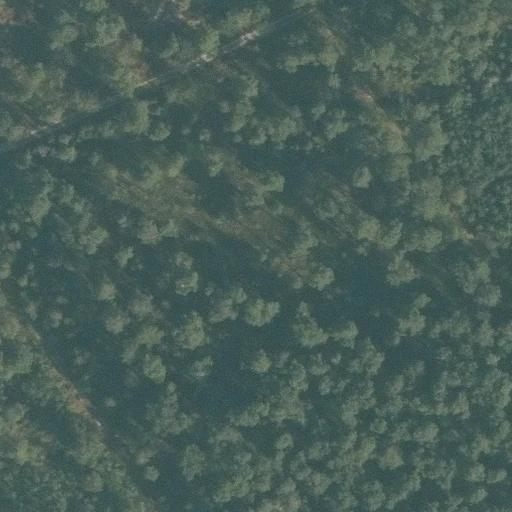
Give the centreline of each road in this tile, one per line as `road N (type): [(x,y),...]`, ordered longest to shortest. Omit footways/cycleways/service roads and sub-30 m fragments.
road 1 (track): [(336,0),(0,155)]
road 2 (track): [(0,270),(169,511)]
